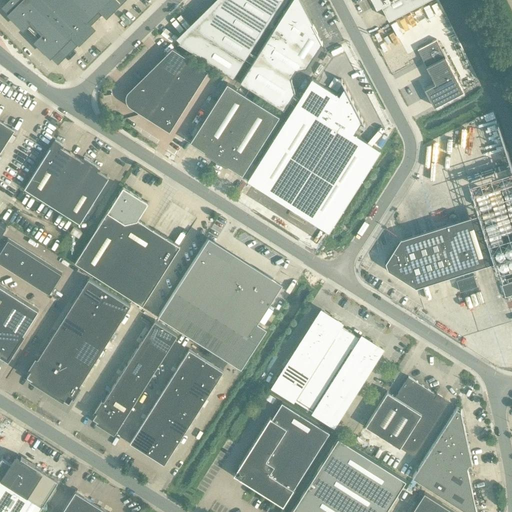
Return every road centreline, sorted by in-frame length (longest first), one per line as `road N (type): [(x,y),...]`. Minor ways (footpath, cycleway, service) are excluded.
road 1 (unclassified): [(336,275),(68,105)]
road 2 (unclassified): [(336,275),(406,167),(411,146),(337,0)]
road 3 (unclassified): [(176,511),(0,399)]
road 4 (unclassified): [(496,388),(477,365),(336,275)]
road 5 (unclassified): [(172,0),(68,105)]
